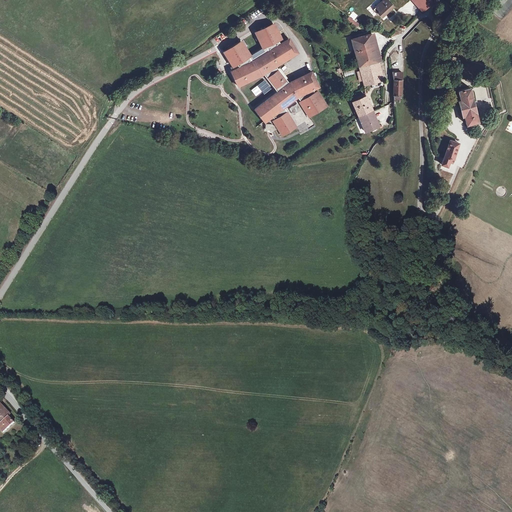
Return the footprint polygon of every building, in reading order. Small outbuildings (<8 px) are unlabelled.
[(386,0),(383,0),(373,9),(377,13),(378,12),(382,16),(390,9),(389,8),(392,5),(386,0)] [(421,0),(414,0),(413,1),(423,11),(427,7),(421,0)] [(359,24),(349,17),(347,20),(356,27),(359,24)] [(296,127),(284,107),(299,98),(301,101),(300,102),(309,117),(327,105),(316,88),(319,86),(312,73),(305,76),(291,83),(287,86),(281,78),(283,76),(280,73),(278,74),(273,67),(294,54),(285,40),(280,43),(278,40),(280,39),(275,29),(259,36),(264,46),(265,46),(268,50),(252,61),(241,42),(226,52),(236,68),(230,71),(238,86),(264,73),(278,91),(255,109),(265,122),(272,116),(274,119),(273,120),(282,135),(296,127)] [(370,33),(351,39),(360,70),(363,81),(364,86),(384,80),(370,33)] [(402,72),(393,72),(394,79),(394,96),(401,95),(402,72)] [(257,86),(264,94),(271,88),(264,80),(257,86)] [(473,90),(460,93),(462,103),(460,103),(464,118),(466,118),(468,127),(480,124),(473,90)] [(366,96),(352,102),(359,116),(372,110),(366,96)] [(372,110),(359,116),(366,132),(379,126),(377,120),(375,122),(373,118),(375,117),(372,110)] [(450,140),(439,172),(445,174),(449,162),(452,163),(459,143),(450,140)] [(429,334),(416,338),(420,352),(433,348),(429,334)] [(0,417),(0,418),(2,421),(3,422),(0,424),(0,427),(4,432),(15,422),(9,416),(6,412),(0,417)]
